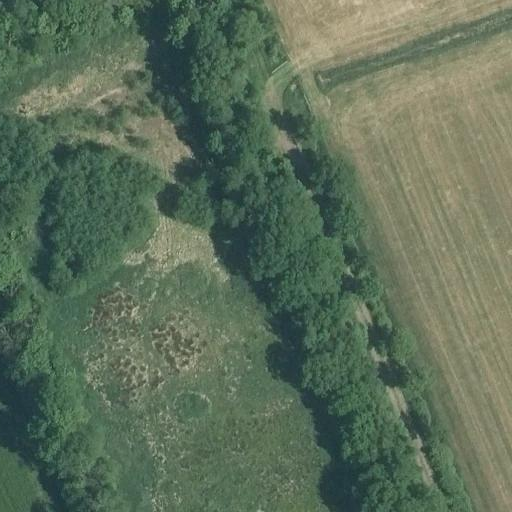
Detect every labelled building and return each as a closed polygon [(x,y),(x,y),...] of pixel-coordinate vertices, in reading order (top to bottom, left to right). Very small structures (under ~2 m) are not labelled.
[(0,153),(15,148),(9,131),(0,134),(0,153)] [(0,156),(0,183),(24,174),(16,151),(0,156)] [(102,204),(134,193),(122,160),(90,172),(102,204)] [(0,206),(27,197),(21,180),(0,187),(0,206)] [(63,281),(93,267),(80,238),(90,234),(82,218),(42,237),(63,281)]
